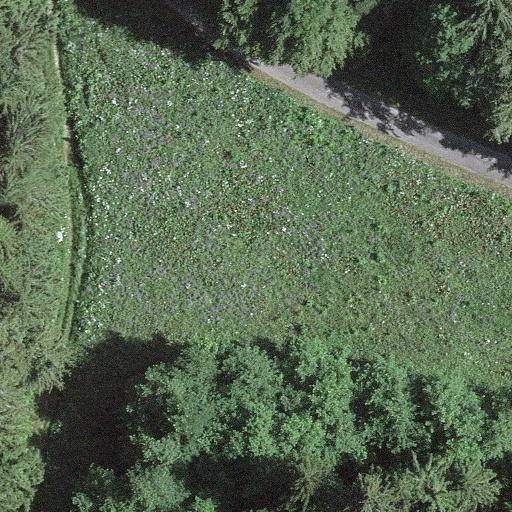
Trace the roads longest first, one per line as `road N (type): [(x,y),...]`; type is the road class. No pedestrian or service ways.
road 1 (track): [(30,511),(35,441),(67,307),(48,0)]
road 2 (unclassified): [(183,0),(316,87),(511,175)]
